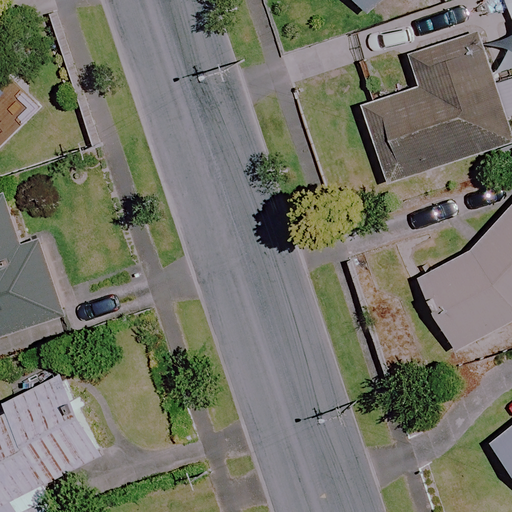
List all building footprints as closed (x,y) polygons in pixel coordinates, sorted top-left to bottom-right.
[(363,0),(376,14),(390,0),(363,0)] [(511,144),(511,126),(482,33),(418,53),(429,86),(369,106),(394,183),(511,144)] [(27,244),(12,196),(0,199),(0,339),(72,316),(47,238),(27,244)] [(511,209),(493,221),(501,234),(423,280),(465,350),(511,322),(511,209)] [(107,456),(68,375),(8,403),(13,413),(0,419),(0,511),(61,511),(48,483),(107,456)] [(511,433),(498,444),(511,460),(511,433)]
